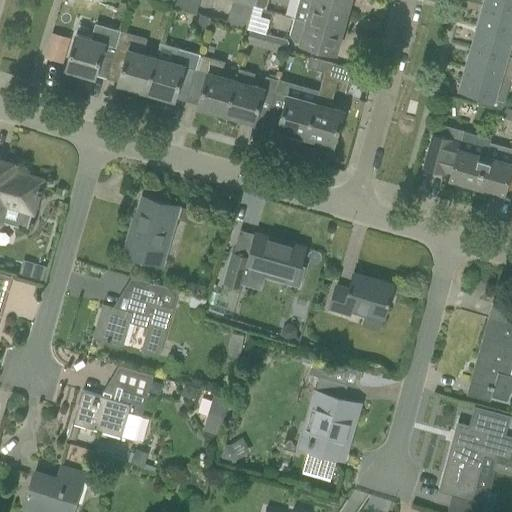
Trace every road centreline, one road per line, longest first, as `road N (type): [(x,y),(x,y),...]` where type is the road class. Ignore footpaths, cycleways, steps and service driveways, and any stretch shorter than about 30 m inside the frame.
road 1 (residential): [(352,211),(95,137)]
road 2 (residential): [(26,386),(95,137)]
road 3 (residential): [(380,486),(447,237)]
road 4 (residential): [(352,211),(413,0)]
